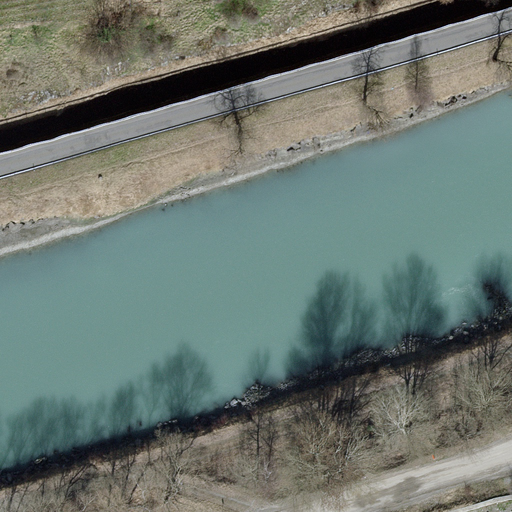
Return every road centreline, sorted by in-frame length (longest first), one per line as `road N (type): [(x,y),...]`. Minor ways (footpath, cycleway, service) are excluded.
road 1 (unclassified): [(511,19),(0,166)]
road 2 (track): [(327,511),(511,448)]
